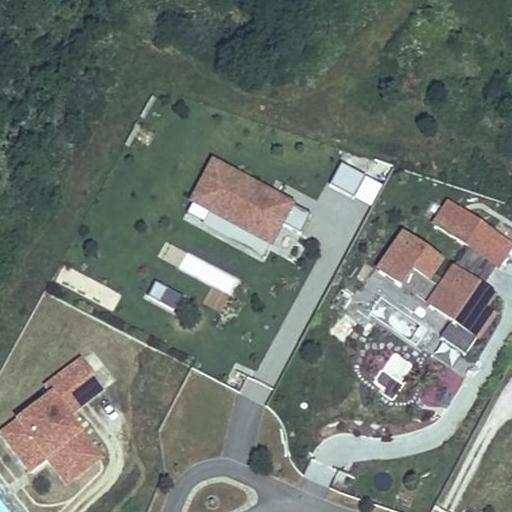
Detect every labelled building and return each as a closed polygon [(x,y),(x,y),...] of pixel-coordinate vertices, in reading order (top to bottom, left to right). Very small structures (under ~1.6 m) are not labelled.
[(205,212),(198,224),(224,238),(231,226),(266,245),(276,225),(296,235),(306,216),(285,205),(282,211),(274,206),(277,200),(208,163),(191,196),(208,205),(205,212)] [(336,165),(325,187),(349,200),(361,177),(336,165)] [(205,212),(208,205),(191,196),(187,202),(205,212)] [(277,200),(274,206),(282,211),(285,205),(277,200)] [(430,225),(492,268),(506,246),(445,204),(430,225)] [(231,226),(224,238),(259,257),(266,245),(231,226)] [(399,236),(374,273),(396,288),(408,271),(436,290),(424,308),(448,323),(436,340),(460,356),(488,316),(479,310),(488,297),(450,271),(441,284),(427,274),(436,261),(399,236)] [(151,283),(143,298),(156,305),(163,290),(151,283)] [(0,432),(0,442),(15,462),(32,448),(42,461),(53,452),(73,478),(95,460),(67,424),(64,427),(59,421),(63,418),(99,389),(76,360),(39,389),(45,397),(0,432)] [(64,427),(67,424),(63,418),(59,421),(64,427)] [(32,448),(15,462),(25,474),(42,461),(32,448)] [(53,452),(42,461),(62,486),(73,478),(53,452)]
